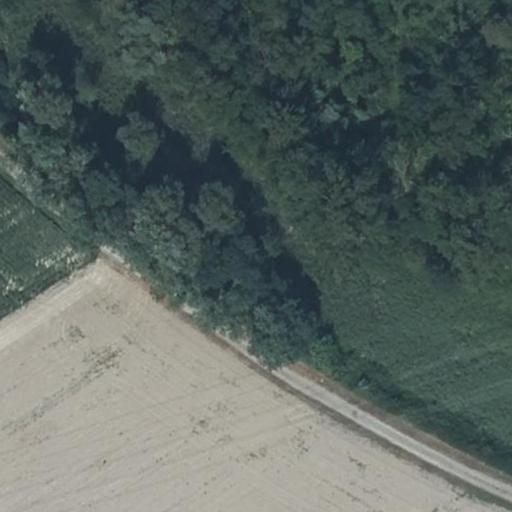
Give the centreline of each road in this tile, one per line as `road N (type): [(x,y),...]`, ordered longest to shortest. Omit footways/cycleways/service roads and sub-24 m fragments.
road 1 (track): [(0,145),(79,214),(325,391),(511,493)]
road 2 (track): [(114,0),(321,156),(374,287),(325,391)]
